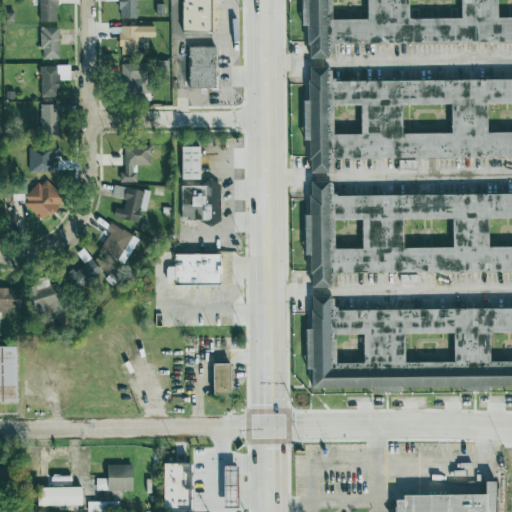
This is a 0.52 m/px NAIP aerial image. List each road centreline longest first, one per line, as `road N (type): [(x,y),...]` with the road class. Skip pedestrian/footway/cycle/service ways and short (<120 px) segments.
road 1 (primary): [(264,0),(274,427),(267,511)]
road 2 (tertiary): [(511,426),(0,429)]
road 3 (residential): [(86,0),(90,195),(54,245),(26,258),(0,258)]
road 4 (residential): [(266,118),(87,119)]
